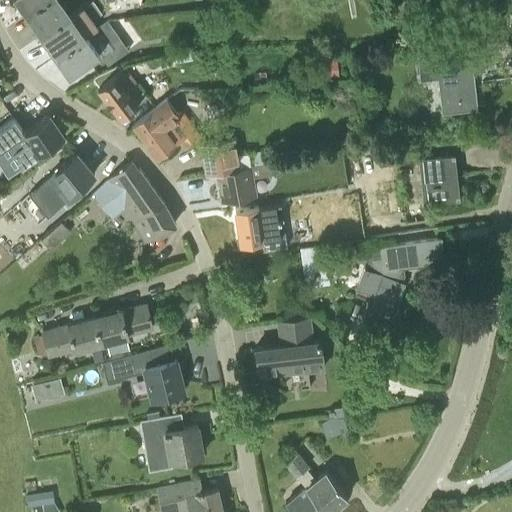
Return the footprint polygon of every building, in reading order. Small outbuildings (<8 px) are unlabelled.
[(15,0),(27,15),(29,13),(47,0),(15,0)] [(43,33),(68,14),(57,0),(47,0),(29,13),(43,33)] [(84,36),(68,14),(43,33),(58,54),(84,36)] [(121,39),(107,19),(84,36),(58,54),(56,56),(69,75),(99,53),(100,54),(121,39)] [(458,49),(456,36),(445,37),(446,50),(458,49)] [(324,60),(337,59),(336,47),(323,48),(324,60)] [(170,61),(186,60),(185,48),(169,49),(170,61)] [(477,108),(472,69),(485,68),(483,51),(419,58),(421,75),(438,73),(441,102),(457,100),(459,110),(477,108)] [(321,60),(322,76),(339,75),(337,59),(324,60),(321,60)] [(121,117),(147,96),(124,67),(98,87),(121,117)] [(179,114),(167,98),(134,124),(157,154),(178,138),(185,146),(200,134),(193,126),(194,125),(183,111),(179,114)] [(49,114),(24,132),(13,117),(0,125),(0,148),(7,144),(23,165),(64,135),(49,114)] [(205,173),(215,171),(238,167),(232,137),(200,143),(205,173)] [(60,203),(94,172),(76,151),(55,170),(64,181),(56,188),(47,177),(41,182),(50,193),(38,204),(45,212),(30,225),(39,236),(67,211),(60,203)] [(423,203),(454,200),(451,170),(456,169),(455,153),(418,157),(423,203)] [(139,169),(131,159),(112,173),(92,190),(112,215),(127,203),(135,213),(147,237),(175,222),(163,200),(139,168),(139,169)] [(238,167),(215,171),(220,200),(257,194),(253,176),(275,173),(272,160),(251,165),(251,164),(238,167)] [(265,249),(288,245),(282,203),(235,210),(240,241),(247,240),(249,251),(265,249)] [(50,247),(69,230),(60,219),(41,236),(50,247)] [(0,268),(24,249),(9,231),(0,238),(0,268)] [(403,272),(403,265),(443,260),(440,238),(381,245),(382,250),(371,251),(365,266),(363,265),(355,285),(375,292),(371,306),(392,314),(403,283),(401,282),(403,276),(403,272)] [(305,276),(329,273),(327,254),(302,258),(305,276)] [(94,315),(101,341),(105,340),(109,355),(130,350),(125,334),(128,333),(152,326),(146,303),(121,309),(121,308),(94,315)] [(101,341),(94,315),(67,323),(42,330),(43,332),(33,335),(38,354),(48,351),(48,354),(73,347),(73,348),(101,341)] [(313,339),(310,316),(277,320),(281,343),(255,347),(259,376),(324,367),(320,338),(313,339)] [(170,342),(101,360),(106,381),(146,371),(152,397),(184,389),(176,359),(174,359),(170,342)] [(105,359),(103,351),(92,354),(94,361),(105,359)] [(33,386),(37,399),(50,395),(47,382),(33,386)] [(334,407),(335,416),(351,414),(350,405),(334,407)] [(172,429),(169,414),(148,418),(156,462),(169,459),(203,454),(197,424),(172,429)] [(343,418),(329,419),(320,424),(326,438),(347,428),(343,418)] [(326,511),(347,496),(326,470),(315,479),(306,468),(307,467),(296,453),(286,462),(305,486),(306,486),(326,511)] [(217,511),(218,511),(223,510),(217,487),(202,490),(199,478),(174,484),(156,488),(161,511),(167,511),(179,509),(188,507),(189,511),(217,511)] [(326,511),(306,486),(305,486),(285,503),(292,511),(326,511)] [(40,492),(41,503),(53,502),(51,490),(40,492)] [(41,503),(40,492),(26,494),(28,506),(41,503)]
